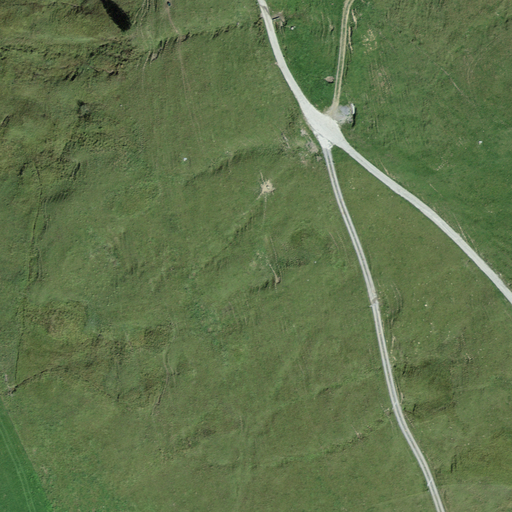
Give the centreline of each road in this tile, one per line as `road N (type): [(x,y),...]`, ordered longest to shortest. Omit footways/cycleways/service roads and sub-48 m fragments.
road 1 (track): [(441,511),(396,405),(324,125)]
road 2 (track): [(324,125),(437,219),(511,297)]
road 3 (track): [(261,0),(282,65),(324,125)]
road 4 (track): [(350,0),(336,105),(324,125)]
